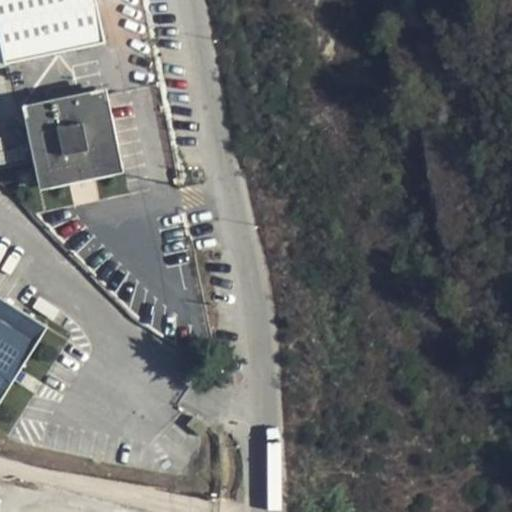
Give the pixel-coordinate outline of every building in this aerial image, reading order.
[(105,42),(95,0),(0,0),(0,36),(5,62),(105,42)] [(106,88),(96,90),(97,95),(98,101),(103,100),(108,98),(106,88)] [(96,90),(32,104),(33,109),(97,95),(96,90)] [(97,95),(33,109),(34,114),(29,115),(43,178),(48,177),(49,183),(112,169),(111,164),(116,163),(103,100),(98,101),(97,95)] [(122,162),(108,98),(103,100),(116,163),(122,162)] [(32,104),(22,106),(24,116),(29,115),(34,114),(33,109),(32,104)] [(43,178),(29,115),(24,116),(37,180),(43,178)] [(124,172),(122,162),(116,163),(111,164),(112,169),(113,174),(124,172)] [(112,169),(49,183),(50,188),(113,174),(112,169)] [(43,178),(37,180),(40,190),(50,188),(49,183),(48,177),(43,178)] [(0,400),(47,326),(0,296),(0,400)]
